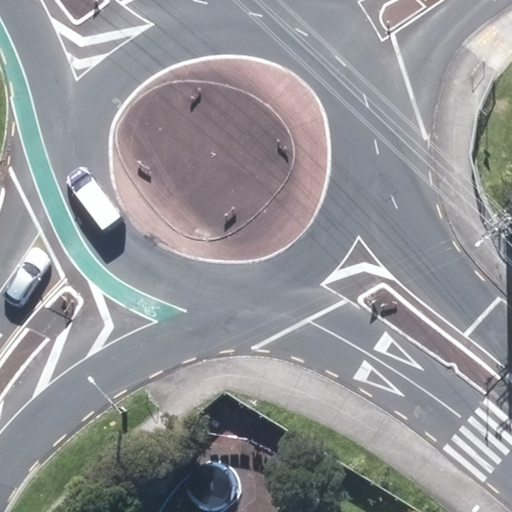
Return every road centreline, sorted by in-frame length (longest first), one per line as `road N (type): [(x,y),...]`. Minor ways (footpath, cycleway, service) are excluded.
road 1 (secondary): [(511,470),(265,296)]
road 2 (secondary): [(235,300),(78,389),(0,455)]
road 3 (secondary): [(372,164),(443,273),(511,337)]
road 4 (secondary): [(235,300),(176,284),(131,255),(101,218),(81,164)]
road 5 (secondary): [(81,164),(89,120),(107,85),(139,54),(214,27)]
road 6 (secondary): [(81,164),(12,0)]
road 7 (secondary): [(372,164),(323,254),(300,279),(265,296)]
road 8 (residential): [(472,0),(375,129)]
road 9 (secondary): [(269,24),(320,43),(345,65),(375,129)]
road 10 (secondary): [(0,281),(81,164)]
